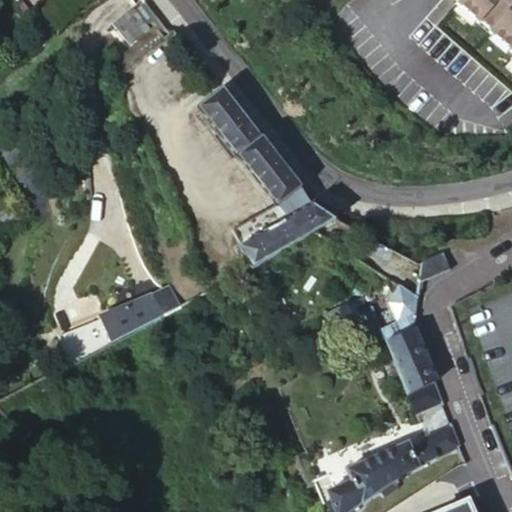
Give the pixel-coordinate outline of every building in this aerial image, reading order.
[(511,0),(470,0),(484,11),(486,9),(496,18),(494,20),(511,36),(511,0)] [(150,36),(132,12),(111,29),(129,52),(150,36)] [(246,124),(219,90),(195,110),(272,207),(297,187),(296,184),(274,158),(246,124)] [(283,220),(306,207),(297,187),(272,207),(283,220)] [(309,234),(335,219),(309,205),(306,207),(283,220),(234,249),(246,270),(287,246),(309,234)] [(382,245),(369,238),(362,255),(381,264),(388,248),(382,245)] [(418,266),(388,248),(381,264),(422,283),(418,266)] [(442,256),(418,266),(422,283),(448,273),(442,256)] [(415,320),(418,301),(388,282),(381,293),(396,328),(415,320)] [(124,336),(178,307),(167,286),(97,319),(98,321),(102,328),(110,344),(124,336)] [(342,323),(355,317),(349,306),(324,319),(329,329),(342,323)] [(365,326),(375,320),(370,309),(359,314),(365,326)] [(396,328),(381,334),(384,341),(385,344),(413,331),(415,320),(396,328)] [(98,321),(57,340),(69,366),(81,359),(110,344),(102,328),(98,321)] [(381,334),(378,327),(369,332),(375,346),(384,341),(381,334)] [(424,388),(435,383),(434,381),(424,357),(413,331),(385,344),(407,396),(424,388)] [(435,383),(424,388),(432,406),(443,401),(435,383)] [(424,388),(407,396),(415,413),(432,406),(424,388)] [(452,424),(424,437),(426,440),(435,460),(459,447),(461,445),(452,424)] [(426,440),(408,449),(418,469),(435,460),(426,440)] [(418,469),(408,449),(405,442),(343,472),(349,483),(324,494),(328,503),(326,509),(327,511),(353,511),(386,488),(391,484),(394,488),(398,485),(396,481),(418,469)] [(472,511),(468,502),(443,511),(472,511)]
